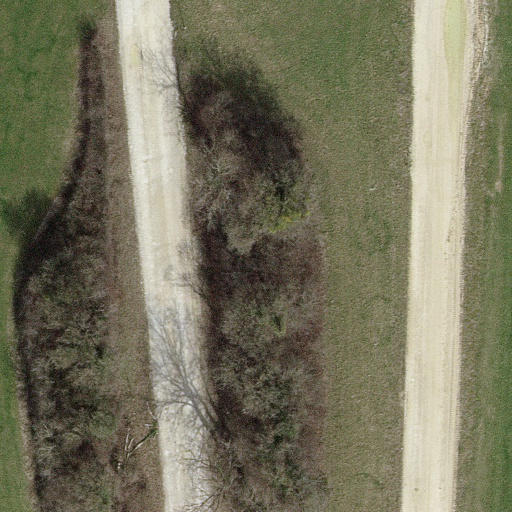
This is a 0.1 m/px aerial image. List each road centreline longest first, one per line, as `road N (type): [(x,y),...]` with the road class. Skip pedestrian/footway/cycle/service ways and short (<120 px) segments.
road 1 (track): [(178,511),(134,0)]
road 2 (track): [(428,511),(438,0)]
